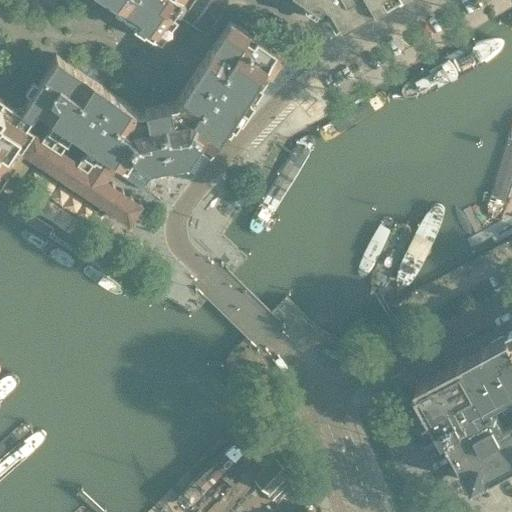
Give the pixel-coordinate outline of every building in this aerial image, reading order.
[(210,1),(208,0),(0,0),(0,177),(19,149),(20,149),(21,147),(23,144),(86,186),(83,189),(92,195),(108,172),(116,161),(124,166),(120,172),(148,191),(157,178),(160,177),(158,168),(180,163),(193,172),(229,119),(236,117),(239,120),(282,56),(247,32),(250,28),(210,1)] [(322,0),(321,2),(327,5),(338,25),(381,0),(322,0)] [(244,193),(235,186),(228,195),(237,202),(244,193)] [(511,336),(509,332),(417,381),(445,433),(496,405),(506,423),(511,420),(511,336)] [(247,386),(244,382),(248,380),(244,371),(236,376),(243,388),(247,386)] [(496,405),(445,433),(463,464),(462,464),(473,484),(511,462),(511,420),(506,423),(496,405)] [(186,511),(232,465),(217,451),(171,497),(186,511)] [(288,471),(274,457),(253,479),(267,493),(288,471)]
